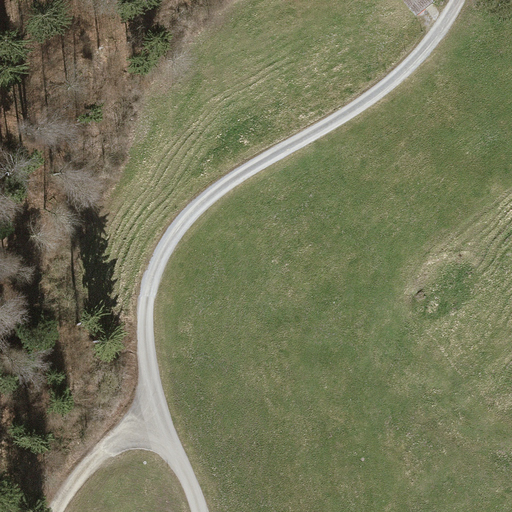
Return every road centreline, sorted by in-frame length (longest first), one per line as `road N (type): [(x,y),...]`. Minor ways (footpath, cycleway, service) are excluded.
road 1 (track): [(143,417),(152,393),(142,341),(149,286),(169,240),(211,192),(362,107),(424,57),(462,0)]
road 2 (track): [(143,417),(84,464),(52,511)]
